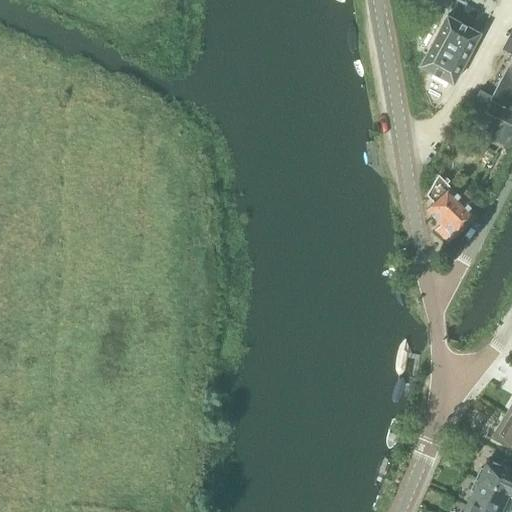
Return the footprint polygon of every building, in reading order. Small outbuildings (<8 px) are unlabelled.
[(449,10),(419,69),(452,86),(462,66),(468,68),(475,55),(469,52),(478,35),(471,31),(475,23),(466,19),(466,18),(449,10)] [(475,109),(511,127),(511,56),(490,98),(480,93),(473,108),(475,109)] [(511,127),(475,109),(466,127),(511,151),(511,127)] [(477,217),(468,207),(474,201),(464,191),(458,197),(438,175),(427,195),(432,204),(426,210),(440,225),(434,231),(446,244),(453,238),(453,239),(477,217)] [(503,417),(511,422),(511,406),(510,406),(503,417)] [(502,428),(495,439),(511,448),(511,422),(503,417),(498,426),(502,428)] [(479,469),(474,480),(507,494),(511,496),(511,471),(487,461),(483,470),(479,469)] [(473,492),(469,502),(484,509),(483,511),(510,511),(511,509),(511,496),(507,495),(507,494),(474,480),(469,491),(473,492)]
